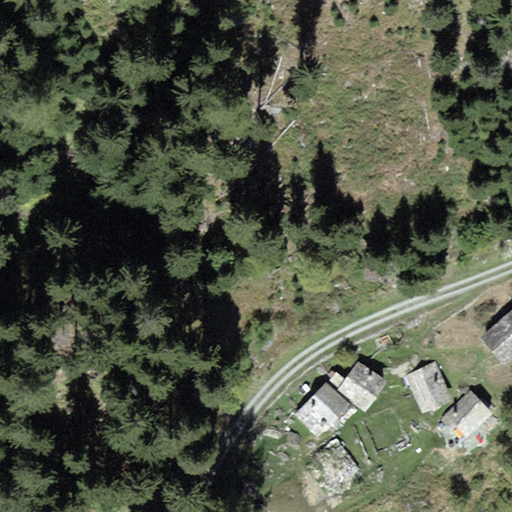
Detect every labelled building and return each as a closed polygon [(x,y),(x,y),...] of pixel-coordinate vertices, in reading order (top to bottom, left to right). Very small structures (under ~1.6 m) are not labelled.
[(511,310),(479,337),(503,365),(511,358),(511,310)] [(358,363),(338,390),(365,413),(387,382),(358,363)] [(436,363),(404,376),(421,413),(454,401),(436,363)] [(327,383),(295,415),(317,437),(349,405),(327,383)] [(470,391),(444,417),(465,439),(492,413),(470,391)] [(335,432),(299,458),(327,496),(363,470),(335,432)]
